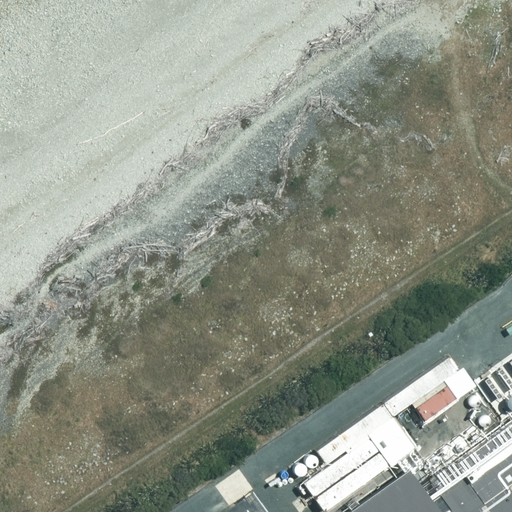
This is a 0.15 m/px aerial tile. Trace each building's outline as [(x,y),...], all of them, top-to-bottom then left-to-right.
[(421,421),(471,386),(457,367),(454,369),(445,355),(312,450),(321,463),(340,450),(342,452),(300,483),(320,511),(391,461),(410,447),(388,415),(407,402),(421,421)] [(511,413),(511,390),(506,384),(490,398),(507,418),(511,413)] [(511,511),(511,418),(425,480),(430,488),(445,508),(447,511),(511,511)] [(410,447),(391,461),(399,472),(342,511),(447,511),(445,508),(439,511),(434,511),(412,480),(427,470),(410,447)] [(218,511),(264,511),(249,491),(218,511)]
